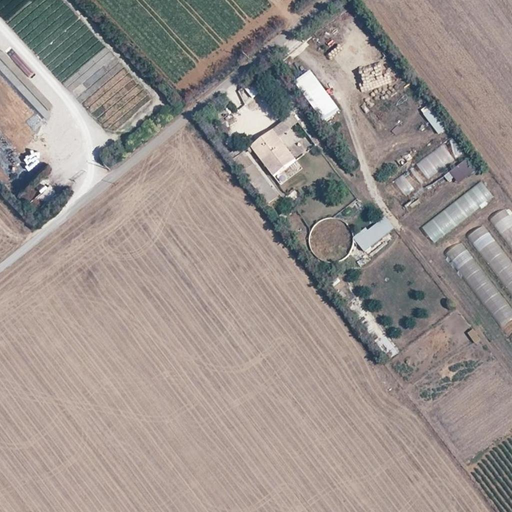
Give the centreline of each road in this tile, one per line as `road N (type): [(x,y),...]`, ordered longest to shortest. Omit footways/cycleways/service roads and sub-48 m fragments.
road 1 (unclassified): [(329,0),(0,269)]
road 2 (unknown): [(89,197),(86,131),(0,26)]
